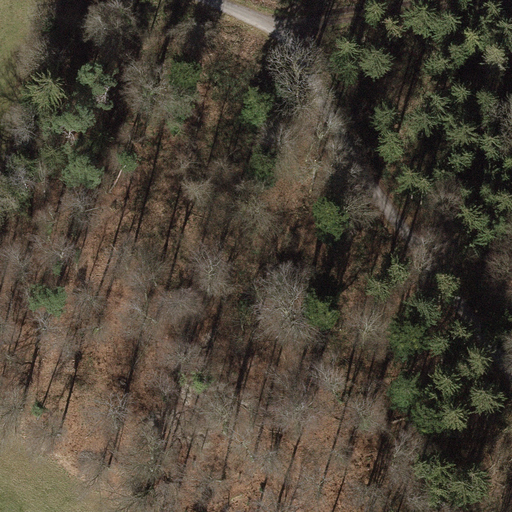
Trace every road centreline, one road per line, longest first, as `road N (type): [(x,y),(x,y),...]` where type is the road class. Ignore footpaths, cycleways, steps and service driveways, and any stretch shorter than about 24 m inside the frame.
road 1 (track): [(235,0),(295,18),(511,370)]
road 2 (track): [(295,18),(418,0)]
